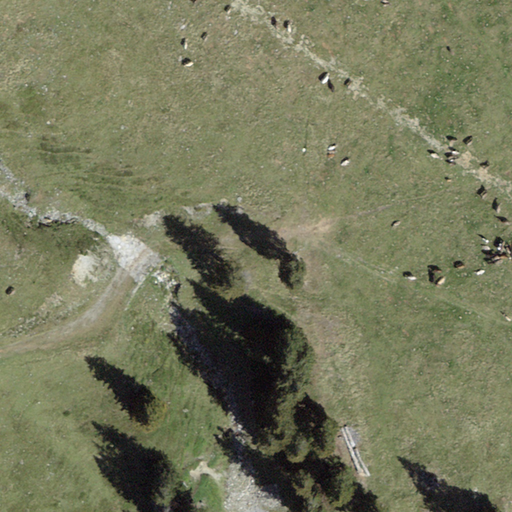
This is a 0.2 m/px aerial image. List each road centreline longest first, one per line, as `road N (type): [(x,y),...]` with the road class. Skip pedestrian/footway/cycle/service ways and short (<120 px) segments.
road 1 (track): [(511,324),(229,231),(204,239)]
road 2 (track): [(0,383),(70,338),(140,252),(204,239)]
